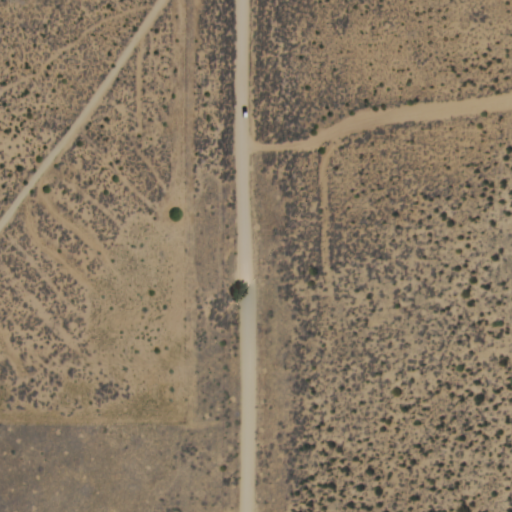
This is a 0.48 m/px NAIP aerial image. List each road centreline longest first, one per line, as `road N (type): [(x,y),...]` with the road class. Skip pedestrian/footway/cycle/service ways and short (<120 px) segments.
road 1 (residential): [(254,511),(240,0)]
road 2 (residential): [(249,309),(0,433)]
